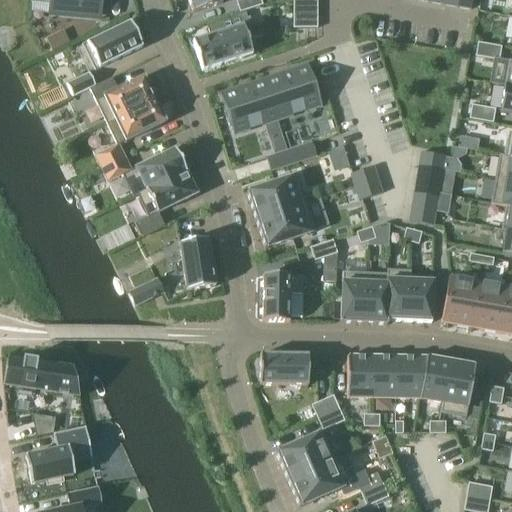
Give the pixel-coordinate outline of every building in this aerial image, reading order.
[(101,12),(102,12),(102,0),(49,0),(49,7),(50,7),(50,10),(101,14),(101,12)] [(187,0),(192,14),(222,4),(220,0),(187,0)] [(235,0),(239,14),(262,6),(260,0),(235,0)] [(449,7),(457,8),(458,0),(444,0),(443,6),(449,7)] [(458,0),(457,8),(471,11),(472,0),(458,0)] [(293,15),(317,15),(317,1),(293,1),(293,15)] [(293,15),(293,29),(317,29),(317,15),(293,15)] [(108,20),(100,19),(99,22),(98,33),(107,28),(108,20)] [(94,72),(142,49),(129,23),(82,46),(94,72)] [(242,26),(192,43),(202,72),(252,56),(242,26)] [(69,44),(62,31),(54,35),(61,48),(69,44)] [(477,44),(475,58),(499,62),(501,48),(477,44)] [(277,121),(321,106),(308,67),(264,81),(277,121)] [(88,74),(66,85),(72,98),(89,90),(95,87),(88,74)] [(95,87),(89,90),(105,125),(154,101),(143,78),(117,91),(111,79),(95,87)] [(233,135),(277,121),(264,81),(220,96),(233,135)] [(511,88),(504,87),(499,113),(511,115),(511,88)] [(154,101),(105,125),(116,147),(118,146),(165,123),(154,101)] [(471,106),(469,120),(492,124),(495,111),(471,106)] [(280,130),(277,121),(264,125),(267,134),(280,130)] [(504,157),(503,158),(511,159),(511,134),(508,133),(504,157)] [(461,136),(459,146),(471,149),(473,138),(461,136)] [(284,143),(271,147),(274,156),(287,152),(284,143)] [(293,165),(316,157),(312,144),(289,152),(293,165)] [(116,147),(94,157),(101,171),(124,159),(118,146),(116,147)] [(124,159),(101,171),(107,184),(121,177),(133,200),(137,198),(137,197),(185,173),(174,151),(130,172),(124,159)] [(293,165),(289,152),(287,152),(274,156),(266,159),(270,172),(293,165)] [(418,167),(442,172),(444,158),(421,154),(418,167)] [(499,156),(495,181),(511,184),(511,159),(503,158),(504,157),(499,156)] [(458,161),(444,159),(442,170),(459,172),(461,164),(458,161)] [(418,167),(416,181),(439,185),(442,172),(418,167)] [(373,168),(350,176),(354,189),(377,181),(373,168)] [(137,197),(137,198),(147,219),(134,226),(140,238),(164,227),(158,214),(196,196),(186,174),(185,173),(137,197)] [(296,177),(246,193),(255,222),(305,205),(296,177)] [(359,202),(381,195),(377,181),(354,189),(359,202)] [(438,195),(439,185),(416,181),(413,195),(437,199),(438,195)] [(511,184),(495,181),(490,206),(505,208),(505,207),(511,208),(511,184)] [(411,209),(435,213),(437,199),(413,195),(411,209)] [(305,205),(255,222),(264,250),(315,234),(305,205)] [(505,208),(501,232),(505,233),(506,232),(511,232),(511,208),(505,207),(505,208)] [(411,209),(409,223),(432,227),(435,213),(411,209)] [(371,229),(363,231),(367,243),(375,240),(371,229)] [(405,230),(402,242),(410,244),(413,232),(405,230)] [(363,231),(356,234),(359,245),(367,243),(363,231)] [(413,232),(410,244),(418,246),(421,234),(413,232)] [(505,233),(501,256),(511,258),(511,232),(506,232),(505,233)] [(207,241),(179,245),(186,293),(214,288),(207,241)] [(337,255),(332,242),(309,249),(314,262),(337,255)] [(469,256),(468,264),(480,266),(481,258),(469,256)] [(481,258),(480,266),(492,268),(493,260),(481,258)] [(387,275),(385,322),(387,322),(407,323),(409,277),(410,277),(410,272),(386,271),(386,275),(387,275)] [(341,303),(340,325),(364,326),(366,274),(342,273),(341,291),(341,303)] [(366,274),(364,326),(386,327),(387,322),(385,322),(387,275),(386,275),(366,274)] [(262,276),(262,323),(289,323),(289,319),(302,319),(302,295),(301,295),(302,277),(262,276)] [(409,277),(407,323),(431,324),(433,278),(410,277),(409,277)] [(477,282),(448,277),(440,325),(469,330),(477,282)] [(157,281),(128,295),(134,308),(151,300),(160,296),(163,294),(157,281)] [(496,334),(504,287),(477,282),(469,330),(496,334)] [(511,288),(504,287),(496,334),(511,337),(511,288)] [(307,356),(259,356),(259,387),(307,387),(307,356)] [(346,400),(371,400),(372,358),(347,358),(346,400)] [(395,401),(396,358),(372,358),(371,400),(395,401)] [(396,358),(395,401),(419,401),(426,359),(425,359),(396,358)] [(7,359),(3,387),(78,399),(72,370),(36,364),(37,362),(32,362),(27,361),(22,360),(22,362),(7,359)] [(420,401),(441,405),(442,405),(450,363),(426,359),(419,401),(420,401)] [(474,367),(450,363),(442,405),(441,405),(440,414),(465,419),(474,367)] [(490,396),(501,398),(502,398),(503,390),(491,388),(490,396)] [(500,406),(502,398),(501,398),(490,396),(488,404),(500,406)] [(310,407),(316,420),(338,410),(332,397),(310,407)] [(343,423),(338,410),(316,420),(322,432),(343,423)] [(43,417),(31,415),(36,438),(40,437),(43,417)] [(371,428),(371,416),(363,416),(363,428),(371,428)] [(371,428),(379,428),(379,416),(371,416),(371,428)] [(394,423),(394,436),(402,436),(403,423),(394,423)] [(437,435),(437,423),(429,423),(429,435),(437,435)] [(437,423),(437,435),(445,435),(445,423),(437,423)] [(56,451),(25,458),(30,486),(46,483),(47,487),(62,483),(62,479),(73,477),(71,464),(91,460),(85,429),(52,436),(56,451)] [(275,454),(287,481),(331,462),(318,434),(275,454)] [(495,438),(483,435),(481,443),(493,445),(495,438)] [(480,451),(492,453),(493,445),(481,443),(480,451)] [(343,489),(331,462),(287,481),(299,508),(343,489)] [(468,484),(465,498),(489,502),(492,489),(468,484)] [(382,486),(360,496),(366,508),(388,499),(382,486)] [(69,511),(63,511),(81,511),(81,510),(87,509),(84,493),(83,491),(65,495),(69,511)] [(487,511),(489,502),(465,498),(463,511),(487,511)]
